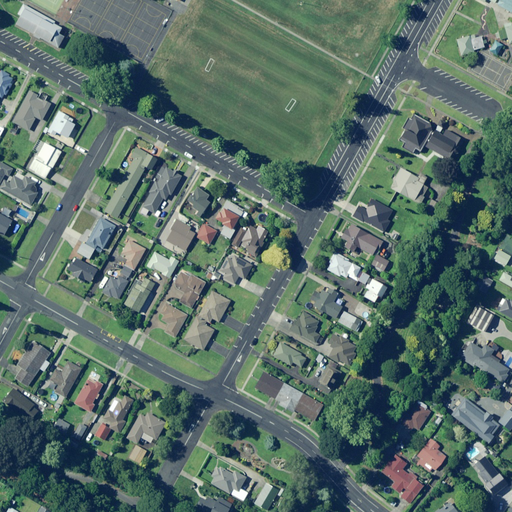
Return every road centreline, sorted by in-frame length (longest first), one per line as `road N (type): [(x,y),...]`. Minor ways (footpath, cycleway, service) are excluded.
road 1 (residential): [(121,108),(314,218)]
road 2 (residential): [(24,294),(214,394)]
road 3 (residential): [(121,108),(24,294)]
road 4 (residential): [(214,394),(314,218)]
road 5 (residential): [(214,394),(286,430),(372,511)]
road 6 (residential): [(314,218),(400,63)]
road 7 (residential): [(0,40),(121,108)]
road 8 (residential): [(511,125),(400,63)]
